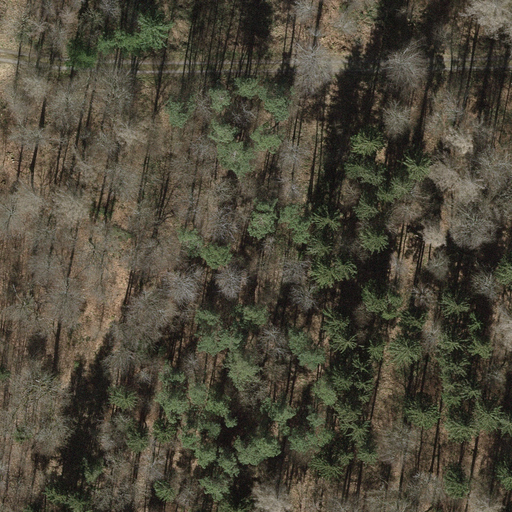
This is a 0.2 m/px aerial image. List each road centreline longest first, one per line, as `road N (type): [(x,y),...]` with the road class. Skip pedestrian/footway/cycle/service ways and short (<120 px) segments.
road 1 (track): [(511,60),(106,67),(0,58)]
road 2 (track): [(42,511),(113,389)]
